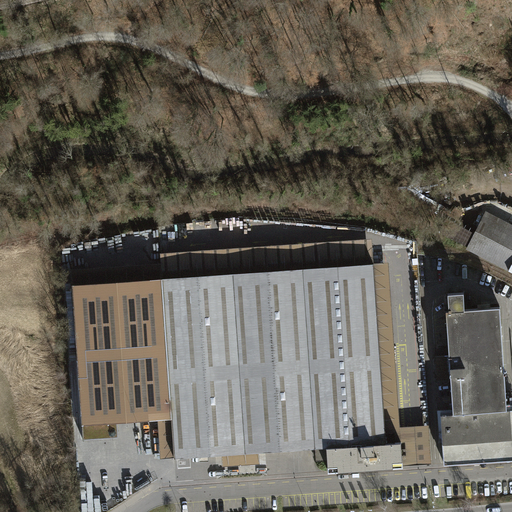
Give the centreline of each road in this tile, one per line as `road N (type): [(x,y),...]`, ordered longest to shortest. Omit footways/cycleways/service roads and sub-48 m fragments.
road 1 (track): [(0,56),(119,40),(259,93),(436,79),(486,92),(511,110)]
road 2 (unclassified): [(170,496),(511,472)]
